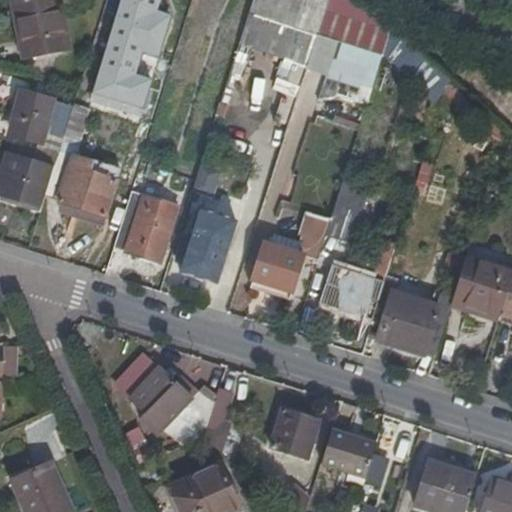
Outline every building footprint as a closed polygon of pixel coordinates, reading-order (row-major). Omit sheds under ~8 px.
[(56,0),(24,0),(14,2),(26,57),(67,48),(56,0)] [(124,0),(101,100),(151,112),(175,11),(167,9),(168,0),(124,0)] [(247,0),(236,37),(303,57),(321,0),(247,0)] [(351,0),(321,0),(303,57),(370,80),(386,27),(359,5),(351,0)] [(281,63),(277,86),(300,89),(303,67),(281,63)] [(264,117),(277,120),(284,91),(271,88),(264,117)] [(37,141),(57,147),(69,107),(16,91),(8,118),(13,120),(9,135),(36,144),(37,141)] [(52,163),(42,193),(71,202),(68,210),(101,220),(118,165),(90,156),(88,160),(73,155),(88,108),(71,102),(69,107),(57,147),(52,163)] [(52,163),(13,150),(0,191),(39,204),(42,193),(52,163)] [(203,164),(194,191),(217,198),(225,171),(203,164)] [(349,218),(361,187),(346,182),(335,212),(349,218)] [(127,190),(109,246),(158,262),(176,205),(127,190)] [(180,231),(172,257),(180,260),(177,267),(215,278),(233,217),(196,206),(188,233),(180,231)] [(376,240),(391,245),(401,213),(386,208),(376,240)] [(302,251),(261,238),(249,277),(289,290),(302,251)] [(463,252),(448,299),(496,314),(498,307),(511,267),(463,252)] [(368,275),(329,263),(317,299),(356,312),(368,275)] [(511,267),(498,307),(511,311),(511,266),(511,267)] [(389,290),(375,336),(419,349),(433,303),(389,290)] [(496,314),(511,319),(511,311),(498,307),(496,314)] [(0,365),(0,369),(13,368),(11,337),(0,337),(0,365)] [(209,401),(193,387),(187,393),(157,363),(128,391),(142,405),(137,410),(154,428),(170,413),(174,408),(193,425),(199,431),(209,401)] [(209,401),(199,431),(218,447),(227,420),(221,418),(231,389),(216,383),(209,401)] [(317,416),(282,404),(270,441),(305,453),(317,416)] [(193,425),(174,408),(170,413),(187,430),(193,425)] [(362,432),(342,425),(332,454),(353,461),(362,432)] [(416,500),(450,511),(460,511),(474,474),(457,468),(459,463),(432,453),(416,500)] [(71,511),(72,511),(47,456),(8,473),(25,511),(71,511)] [(216,459),(164,482),(176,511),(216,511),(236,504),(216,459)] [(478,510),(485,511),(511,511),(511,481),(489,474),(478,510)]
